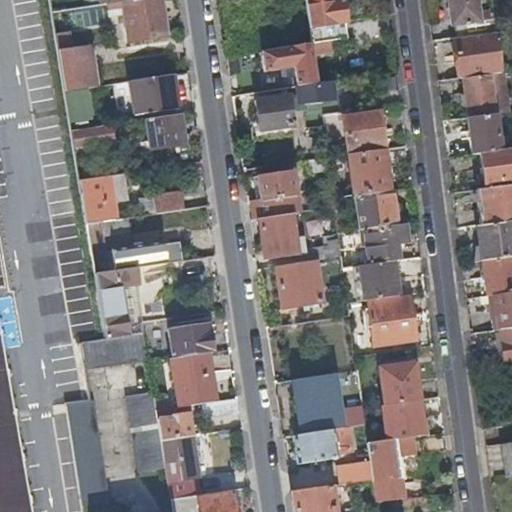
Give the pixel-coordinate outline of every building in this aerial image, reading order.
[(123,0),(118,1),(107,3),(109,15),(124,13),(128,40),(166,34),(162,7),(160,0),(123,0)] [(304,0),(310,42),(312,53),(328,51),(326,39),(344,37),(338,0),(334,0),(332,0),(331,0),(304,0)] [(454,36),(494,31),(492,17),(479,19),(476,0),(446,0),(450,23),(452,23),(454,36)] [(456,77),(461,76),(487,73),(500,71),(494,31),(454,36),(451,36),(456,77)] [(68,36),(56,38),(64,90),(97,85),(98,85),(91,44),(70,47),(68,36)] [(287,65),(291,84),(315,81),(312,53),(310,42),(290,45),(267,48),(260,49),(263,68),(287,65)] [(487,73),(493,112),(510,110),(505,70),(500,71),(487,73)] [(177,105),(172,73),(137,78),(139,95),(147,93),(148,99),(154,98),(155,109),(177,105)] [(461,76),(466,116),(493,112),(487,73),(461,76)] [(320,114),(337,111),(333,79),(316,82),(315,81),(291,84),(285,85),(286,94),(254,99),(258,129),(290,124),(289,111),(302,109),(305,126),(322,124),(320,114)] [(183,111),(146,117),(150,147),(187,141),(183,111)] [(345,152),(382,148),(377,111),(340,115),(345,153),(345,152)] [(466,116),(471,152),(479,151),(497,149),(493,112),(466,116)] [(113,125),(82,129),(84,144),(115,140),(113,125)] [(82,129),(70,131),(73,146),(84,144),(82,129)] [(511,146),(497,149),(479,151),(483,182),(511,178),(511,146)] [(388,189),(382,148),(345,152),(351,194),(353,194),(388,189)] [(103,165),(76,169),(78,179),(104,175),(103,165)] [(259,198),(247,200),(250,217),(257,216),(262,215),(290,211),(298,210),(292,168),(255,174),(259,198)] [(123,172),(108,174),(112,203),(127,200),(123,172)] [(104,175),(78,179),(85,223),(101,221),(115,219),(112,203),(108,174),(104,175)] [(479,224),(511,220),(511,219),(511,182),(474,188),(479,224)] [(389,189),(388,189),(353,194),(358,229),(395,224),(389,189)] [(156,212),(183,208),(180,192),(152,196),(153,196),(138,199),(140,215),(156,212)] [(346,203),(345,195),(332,196),(333,205),(336,232),(346,230),(342,204),(346,203)] [(294,238),(290,211),(262,215),(257,216),(262,247),(272,245),(273,254),(303,250),(301,237),(294,238)] [(101,221),(85,223),(92,272),(108,270),(134,266),(165,261),(162,244),(162,240),(111,248),(111,250),(105,251),(102,233),(131,228),(129,216),(127,217),(115,219),(101,221)] [(511,255),(511,229),(511,220),(479,224),(476,224),(479,246),(481,259),(511,255)] [(346,230),(336,232),(337,235),(339,249),(365,246),(367,263),(393,260),(397,259),(395,242),(405,240),(402,223),(395,224),(358,229),(346,230)] [(339,249),(337,235),(326,236),(327,245),(312,247),(313,258),(314,258),(340,254),(339,249)] [(162,244),(165,261),(181,259),(179,241),(162,244)] [(263,256),(273,254),(272,245),(262,247),(263,256)] [(474,260),(481,259),(479,246),(472,247),(474,260)] [(492,293),(511,290),(511,255),(481,259),(486,294),(492,293)] [(313,258),(275,264),(281,305),(320,299),(314,258),(313,258)] [(393,260),(367,263),(357,265),(362,299),(398,294),(393,260)] [(108,270),(92,272),(103,338),(127,335),(119,285),(137,283),(134,266),(108,270)] [(511,326),(511,290),(492,293),(497,328),(511,326)] [(486,294),(491,329),(497,328),(492,293),(486,294)] [(372,345),(414,340),(408,296),(366,301),(372,345)] [(168,330),(172,357),(207,351),(211,351),(207,318),(173,323),(174,329),(168,330)] [(511,357),(511,326),(497,328),(501,359),(511,357)] [(0,511),(32,511),(0,330),(0,511)] [(147,359),(143,334),(103,339),(83,342),(87,367),(147,359)] [(172,357),(179,405),(188,404),(204,401),(214,400),(211,381),(207,381),(205,373),(210,373),(207,351),(172,357)] [(418,400),(419,399),(414,363),(378,368),(383,404),(418,400)] [(333,372),(293,378),(300,432),(329,428),(340,426),(344,426),(363,423),(361,408),(338,411),(333,372)] [(164,467),(163,460),(160,439),(155,409),(153,397),(152,392),(126,396),(138,471),(164,467)] [(153,397),(155,409),(156,409),(162,408),(167,407),(165,396),(153,397)] [(214,400),(204,401),(206,416),(239,411),(236,397),(214,400)] [(93,399),(90,399),(68,403),(83,503),(108,499),(93,399)] [(383,404),(382,404),(386,439),(413,436),(422,435),(418,400),(383,404)] [(156,409),(161,439),(193,434),(190,413),(188,404),(179,405),(167,407),(162,408),(156,409)] [(329,428),(300,432),(292,434),(296,462),(333,457),(333,452),(348,450),(344,426),(340,426),(329,428)] [(160,439),(163,460),(177,457),(181,477),(166,480),(169,498),(197,494),(200,493),(198,476),(199,476),(193,434),(161,439),(160,439)] [(415,456),(413,436),(386,439),(365,442),(368,461),(371,479),(374,502),(401,498),(396,459),(415,456)] [(511,472),(511,440),(501,442),(505,474),(511,472)] [(177,457),(163,460),(164,467),(166,480),(181,477),(177,457)] [(336,465),(339,483),(348,482),(371,479),(368,461),(336,465)] [(314,487),(290,490),(293,511),(334,511),(330,484),(314,487)] [(169,498),(170,511),(187,511),(186,504),(197,502),(198,511),(236,511),(233,492),(198,498),(197,494),(169,498)]
